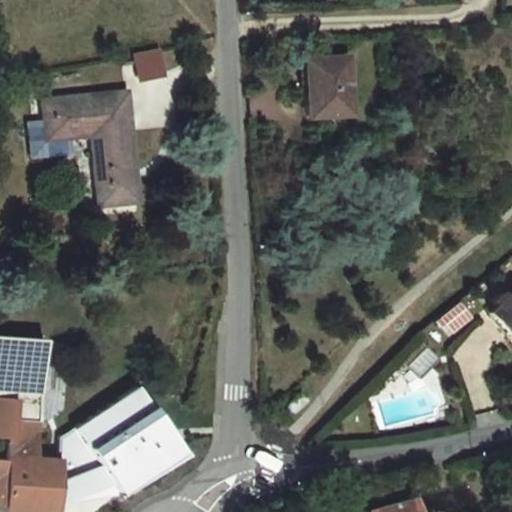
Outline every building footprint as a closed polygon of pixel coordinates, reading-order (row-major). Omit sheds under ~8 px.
[(157,49),(129,53),(134,82),(162,77),(157,49)] [(297,121),(345,119),(342,54),(294,56),(297,121)] [(381,211),(369,144),(322,154),(334,219),(381,211)] [(150,149),(60,151),(61,192),(105,191),(106,260),(150,259),(150,149)] [(511,296),(487,317),(492,323),(511,345),(511,296)] [(33,348),(0,344),(0,505),(2,506),(2,511),(15,511),(53,511),(56,459),(32,458),(34,420),(33,401),(33,348)] [(421,345),(402,365),(416,378),(435,358),(421,345)] [(128,387),(56,438),(61,506),(96,488),(116,495),(174,460),(128,387)] [(413,511),(407,489),(358,502),(359,511),(413,511)]
